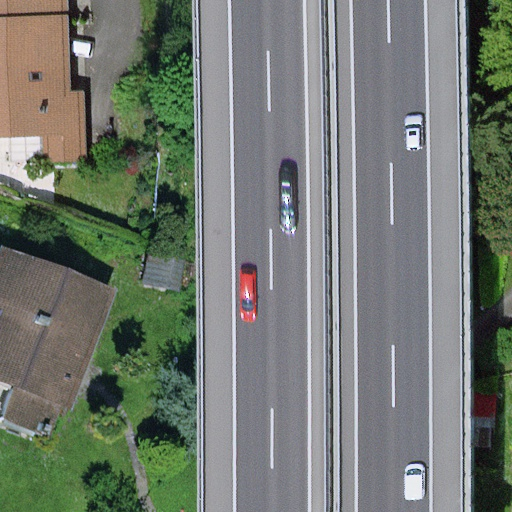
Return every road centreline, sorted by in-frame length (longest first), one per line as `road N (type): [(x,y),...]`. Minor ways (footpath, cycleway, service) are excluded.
road 1 (residential): [(324,511),(322,187),(282,0)]
road 2 (motorway): [(396,511),(391,0)]
road 3 (motorway): [(264,0),(269,511)]
